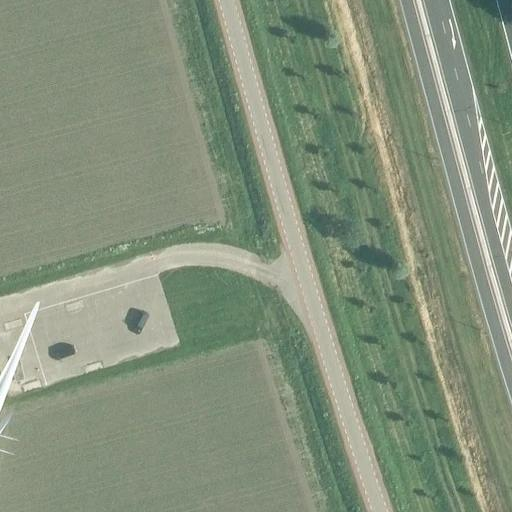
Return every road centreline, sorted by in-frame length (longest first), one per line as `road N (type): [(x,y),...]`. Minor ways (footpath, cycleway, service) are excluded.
road 1 (unclassified): [(380,511),(227,0)]
road 2 (trunk): [(404,0),(511,374)]
road 3 (trunk): [(430,0),(511,307)]
